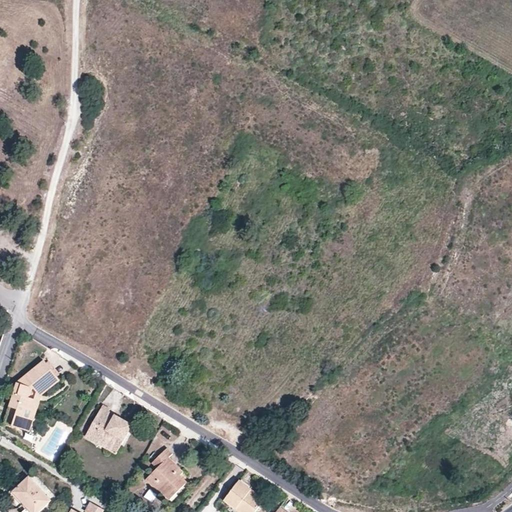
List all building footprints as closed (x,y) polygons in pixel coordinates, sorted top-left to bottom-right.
[(59,377),(45,360),(19,382),(11,406),(19,409),(13,425),(28,430),(40,394),(59,377)] [(62,381),(59,377),(40,394),(28,430),(32,431),(45,396),(62,381)] [(119,454),(135,426),(110,412),(112,410),(105,406),(87,436),(119,454)] [(185,472),(176,463),(172,466),(168,461),(171,458),(170,458),(175,454),(169,448),(153,463),(158,468),(147,479),(161,493),(163,492),(172,500),(189,482),(183,476),(185,472)] [(39,511),(53,500),(31,477),(16,491),(30,506),(34,511),(39,511)] [(255,511),(265,501),(240,481),(224,501),(238,511),(255,511)] [(91,511),(83,511),(76,508),(73,511),(105,511),(107,508),(93,500),(88,510),(92,511),(91,511)]
